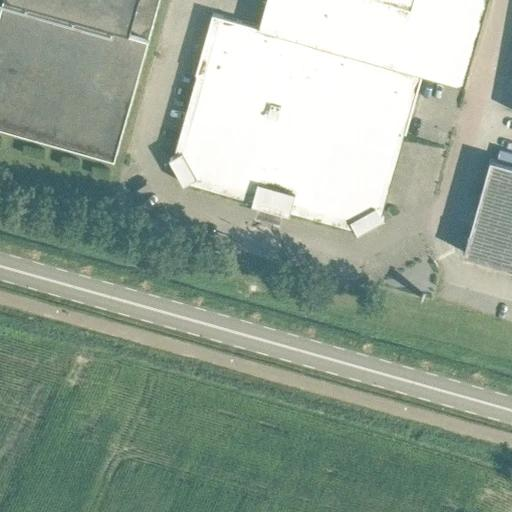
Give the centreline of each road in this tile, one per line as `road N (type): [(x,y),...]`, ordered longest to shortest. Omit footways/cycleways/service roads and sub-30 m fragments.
road 1 (primary): [(511,412),(0,265)]
road 2 (unclassified): [(511,441),(0,295)]
